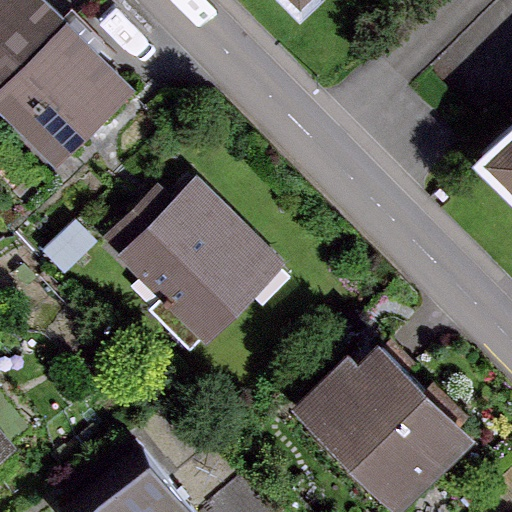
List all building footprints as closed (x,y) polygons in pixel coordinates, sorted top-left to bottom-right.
[(0,0),(0,116),(48,164),(128,85),(42,0),(0,0)] [(296,0),(272,0),(285,12),(296,0)] [(511,107),(465,158),(511,204),(511,107)] [(160,196),(149,184),(90,241),(193,347),(275,268),(184,173),(160,196)] [(404,511),(472,445),(362,335),(336,361),(321,350),(265,406),(371,511),(404,511)] [(196,511),(134,445),(61,511),(196,511)]
